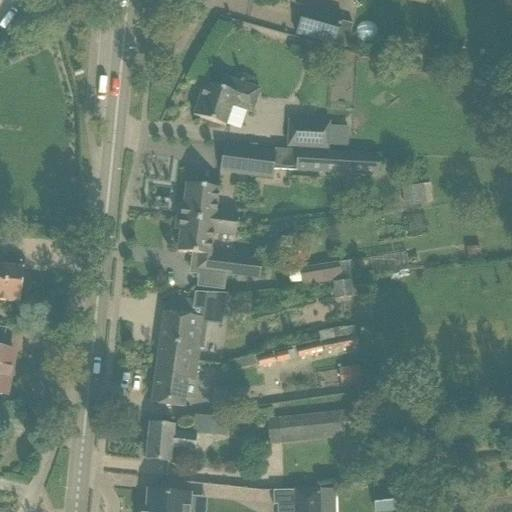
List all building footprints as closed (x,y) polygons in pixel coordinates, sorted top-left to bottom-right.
[(295,35),(334,46),(342,17),(303,6),(295,35)] [(250,112),(258,90),(222,78),(218,89),(203,84),(192,115),(226,127),(232,107),(250,112)] [(288,148),(327,150),(330,122),(288,120),(288,148)] [(222,147),(219,172),(270,179),(272,170),(274,153),(222,147)] [(376,176),(377,156),(274,150),(274,153),(272,170),(376,176)] [(177,213),(176,218),(236,226),(237,215),(214,212),(217,189),(205,188),(186,185),(183,207),(180,207),(179,213),(177,213)] [(416,186),(402,188),(404,206),(419,204),(416,186)] [(236,226),(176,218),(176,222),(181,223),(177,253),(197,255),(195,271),(258,279),(260,262),(209,256),(212,234),(234,237),(236,226)] [(303,287),(353,278),(350,262),(300,270),(303,287)] [(0,301),(19,303),(22,270),(0,267),(0,301)] [(349,280),(333,282),(334,298),(351,297),(349,280)] [(224,310),(227,294),(194,293),(193,302),(189,301),(169,299),(167,314),(163,313),(151,404),(171,407),(183,408),(186,382),(193,383),(196,364),(202,318),(207,318),(208,308),(224,310)] [(350,326),(314,330),(315,345),(292,347),(293,358),(353,352),(350,326)] [(0,394),(5,395),(14,353),(0,350),(0,394)] [(358,367),(339,370),(341,388),(360,385),(358,367)] [(339,438),(338,424),(355,422),(354,412),(337,413),(265,421),(269,447),(339,438)] [(225,434),(226,422),(195,419),(194,431),(225,434)] [(172,433),(173,427),(149,425),(145,460),(169,463),(170,450),(194,452),(196,435),(172,433)] [(393,490),(395,511),(408,510),(406,489),(393,490)] [(294,491),(294,511),(318,511),(318,491),(294,491)] [(187,511),(189,496),(147,492),(146,509),(141,508),(140,511),(187,511)]
